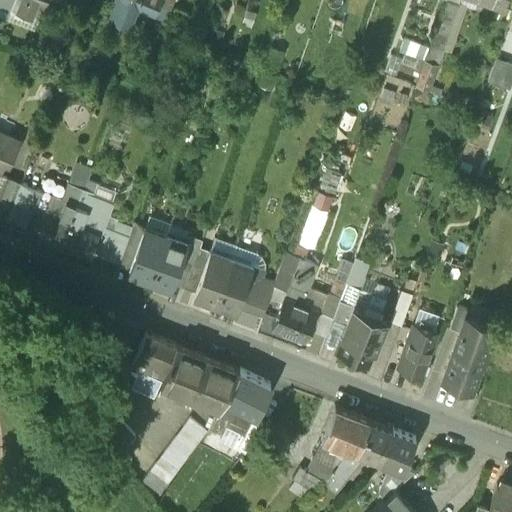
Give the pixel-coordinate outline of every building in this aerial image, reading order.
[(45,0),(0,0),(0,1),(40,16),(45,0)] [(139,9),(156,16),(161,5),(149,0),(115,0),(108,17),(131,27),(139,9)] [(163,0),(161,5),(170,9),(173,0),(163,0)] [(488,81),(511,85),(511,81),(511,60),(493,57),(488,81)] [(0,166),(1,167),(5,161),(8,162),(18,139),(5,133),(4,135),(0,133),(0,166)] [(64,201),(75,205),(86,178),(74,173),(70,184),(67,182),(60,199),(64,201)] [(115,190),(86,178),(75,205),(60,245),(89,256),(92,249),(96,251),(106,226),(101,224),(115,190)] [(58,218),(39,210),(30,233),(60,245),(75,205),(64,201),(58,218)] [(137,244),(129,266),(127,270),(149,278),(165,233),(143,225),(137,244)] [(106,226),(96,251),(96,252),(118,261),(126,240),(128,235),(106,226)] [(165,233),(149,278),(169,285),(171,281),(180,255),(185,240),(165,233)] [(126,240),(118,261),(118,262),(129,266),(137,244),(126,240)] [(234,244),(230,256),(251,264),(263,268),(263,262),(261,256),(256,251),(234,244)] [(356,248),(345,277),(358,282),(369,253),(356,248)] [(203,268),(195,289),(193,293),(214,301),(230,256),(209,249),(203,268)] [(296,255),(269,325),(303,339),(315,307),(300,301),(315,262),(312,261),(313,257),(304,253),(302,257),(296,255)] [(180,255),(171,281),(183,285),(191,263),(192,259),(180,255)] [(230,256),(214,301),(235,308),(237,305),(251,264),(230,256)] [(191,263),(183,285),(195,289),(203,268),(191,263)] [(263,268),(251,264),(237,305),(260,314),(272,281),(260,277),(263,268)] [(326,290),(319,310),(332,315),(339,295),(326,290)] [(340,291),(339,295),(332,315),(347,320),(350,312),(355,296),(340,291)] [(465,313),(466,314),(469,307),(456,303),(448,324),(459,328),(465,313)] [(381,323),(350,312),(347,320),(341,336),(349,338),(343,355),(366,363),(381,323)] [(459,328),(443,374),(471,384),(493,323),(466,314),(465,313),(459,328)] [(413,319),(396,365),(420,374),(437,328),(413,319)] [(177,342),(145,330),(131,364),(138,367),(135,375),(159,385),(160,382),(177,342)] [(239,368),(177,342),(160,382),(219,406),(224,396),(239,368)] [(268,383),(239,368),(224,396),(253,412),(268,383)] [(370,417),(334,403),(321,437),(352,448),(355,449),(370,417)] [(118,415),(101,432),(116,448),(134,432),(118,415)] [(189,415),(141,477),(160,491),(207,429),(189,415)] [(214,416),(207,429),(217,435),(224,422),(214,416)] [(393,426),(370,417),(355,449),(352,448),(343,456),(355,464),(365,450),(381,457),(393,426)] [(393,426),(381,457),(393,462),(402,466),(403,464),(415,434),(393,426)] [(355,464),(343,456),(331,468),(339,475),(335,478),(340,482),(355,464)] [(402,466),(393,462),(378,486),(381,489),(384,486),(388,491),(393,486),(405,475),(409,466),(403,464),(402,466)] [(477,503),(473,511),(511,511),(511,486),(511,490),(496,485),(488,507),(477,503)] [(393,486),(388,491),(364,511),(416,511),(393,486)]
